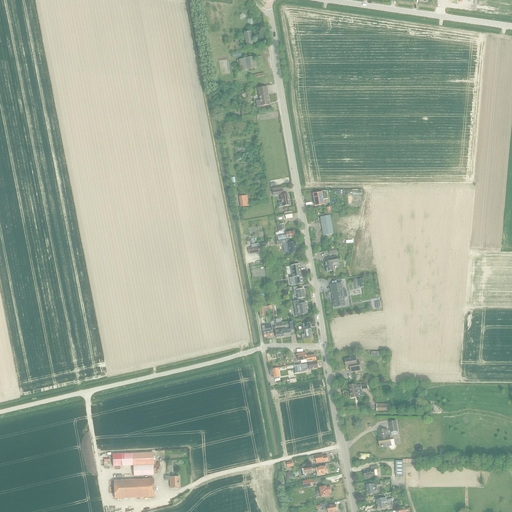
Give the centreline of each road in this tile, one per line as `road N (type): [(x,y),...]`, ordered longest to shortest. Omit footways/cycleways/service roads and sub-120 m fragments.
road 1 (tertiary): [(325,347),(267,0)]
road 2 (unclassified): [(0,412),(255,349)]
road 3 (tertiary): [(511,26),(330,0)]
road 4 (tertiary): [(355,511),(325,347)]
road 5 (unknown): [(261,347),(241,222)]
